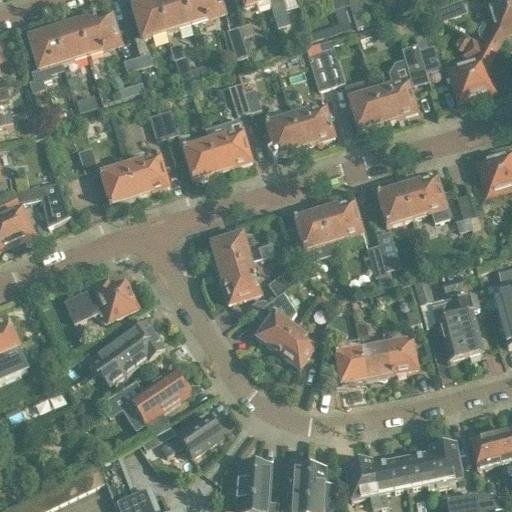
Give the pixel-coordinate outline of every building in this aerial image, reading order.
[(192,28),(182,0),(162,0),(156,2),(167,36),(192,28)] [(218,0),(182,0),(192,28),(225,18),(218,0)] [(269,0),(241,0),(245,12),(269,5),(270,8),(272,7),(269,0)] [(285,16),(280,1),(284,0),(269,0),(272,7),(270,8),(273,20),(277,33),(289,29),(285,16)] [(334,14),(344,11),(340,0),(337,0),(331,2),(334,14)] [(346,0),(349,10),(352,20),(362,16),(358,0),(346,0)] [(479,41),(485,44),(483,48),(495,54),(505,36),(511,33),(511,0),(503,0),(486,5),(489,13),(478,35),(479,41)] [(167,36),(156,2),(132,10),(142,44),(167,36)] [(466,17),(461,4),(439,12),(443,25),(466,17)] [(111,16),(83,24),(77,26),(87,60),(121,50),(111,16)] [(87,60),(77,26),(53,33),(64,67),(87,60)] [(250,26),(239,30),(243,41),(254,38),(250,26)] [(243,41),(239,30),(226,34),(235,64),(249,60),(243,41)] [(28,41),(38,75),(32,77),(34,84),(29,86),(33,98),(46,93),(44,86),(53,84),(52,79),(64,76),(62,68),(64,67),(53,33),(28,41)] [(427,49),(423,38),(415,40),(418,52),(427,49)] [(459,105),(492,95),(486,72),(495,54),(483,48),(471,42),(465,54),(467,61),(474,65),(473,67),(449,74),(459,105)] [(186,61),(182,48),(170,51),(174,65),(186,61)] [(433,49),(417,54),(424,77),(441,73),(433,49)] [(383,128),(417,117),(408,88),(413,87),(413,90),(427,86),(424,77),(417,54),(416,50),(403,54),(406,64),(395,67),(390,77),(393,89),(373,95),(383,128)] [(251,67),(263,63),(260,52),(248,56),(251,67)] [(333,52),(321,56),(332,91),(344,87),(333,52)] [(332,91),(321,56),(308,59),(319,95),(332,91)] [(142,72),(154,69),(150,57),(138,61),(142,72)] [(123,65),(127,77),(137,74),(134,62),(123,65)] [(70,96),(82,92),(78,79),(66,83),(70,96)] [(357,136),(383,128),(373,95),(366,97),(362,85),(343,90),(357,136)] [(250,117),(247,106),(240,86),(227,90),(237,121),(250,117)] [(7,90),(0,91),(0,104),(9,103),(7,90)] [(258,102),(247,106),(250,117),(261,114),(258,102)] [(300,153),(334,142),(324,110),(290,120),(300,153)] [(55,124),(51,111),(40,114),(43,127),(55,124)] [(0,130),(13,128),(12,118),(0,119),(0,130)] [(274,161),(300,153),(290,120),(264,128),(274,161)] [(178,138),(175,126),(163,130),(167,141),(178,138)] [(167,141),(163,130),(152,133),(155,145),(167,141)] [(209,145),(219,177),(251,167),(242,135),(209,145)] [(191,185),(219,177),(209,145),(181,153),(191,185)] [(84,178),(98,174),(91,152),(77,156),(84,178)] [(511,159),(511,158),(478,168),(487,199),(510,192),(511,193),(511,202),(511,204),(511,203),(511,159)] [(135,202),(169,192),(159,159),(125,170),(135,202)] [(108,210),(135,202),(125,170),(98,178),(108,210)] [(17,195),(40,191),(39,184),(28,186),(26,178),(14,180),(17,195)] [(436,181),(406,190),(402,191),(412,223),(435,217),(438,227),(449,223),(436,181)] [(40,191),(17,195),(13,196),(0,201),(0,216),(23,206),(23,207),(42,204),(48,232),(70,222),(59,187),(40,191)] [(376,199),(385,231),(412,223),(402,191),(376,199)] [(457,201),(463,224),(475,220),(469,198),(457,201)] [(353,205),(323,215),(321,215),(330,248),(363,238),(353,205)] [(21,211),(0,220),(0,252),(33,239),(21,211)] [(321,215),(293,224),(306,267),(333,259),(330,248),(321,215)] [(471,233),(468,223),(463,225),(456,227),(459,236),(471,233)] [(394,257),(388,236),(377,239),(379,249),(385,268),(395,265),(392,258),(394,257)] [(219,279),(252,269),(243,239),(210,249),(219,279)] [(511,245),(502,248),(505,259),(511,257),(511,245)] [(261,263),(274,259),(271,248),(257,252),(261,263)] [(385,268),(379,249),(366,253),(375,283),(378,282),(381,293),(391,290),(389,283),(385,268)] [(479,278),(497,273),(506,270),(502,259),(476,266),(479,278)] [(497,273),(499,286),(511,282),(511,268),(506,270),(497,273)] [(252,269),(219,279),(228,309),(261,299),(252,269)] [(295,274),(298,285),(298,286),(316,281),(313,269),(295,274)] [(284,297),(298,285),(293,271),(268,289),(276,302),(284,297)] [(443,287),(445,299),(464,295),(460,282),(443,287)] [(431,311),(435,310),(427,283),(413,287),(421,314),(431,311)] [(100,321),(104,319),(107,327),(138,315),(128,289),(121,286),(110,291),(108,285),(107,285),(92,292),(93,293),(64,306),(74,329),(99,319),(100,321)] [(511,350),(511,306),(509,295),(492,300),(507,352),(511,350)] [(284,297),(276,302),(268,308),(254,317),(253,318),(254,319),(254,318),(264,331),(256,343),(277,358),(295,333),(289,329),(297,318),(284,297)] [(451,306),(466,363),(483,358),(472,316),(479,315),(475,300),(451,306)] [(254,317),(268,308),(265,305),(264,306),(263,304),(255,307),(250,310),(254,317)] [(451,306),(435,310),(431,311),(434,326),(438,325),(449,367),(466,363),(451,306)] [(417,314),(407,317),(410,331),(421,329),(417,314)] [(129,340),(141,331),(135,322),(123,331),(129,340)] [(386,349),(371,352),(366,325),(355,327),(360,354),(366,384),(392,380),(386,349)] [(295,333),(277,358),(299,374),(317,349),(310,344),(315,338),(300,327),(295,333)] [(129,340),(108,354),(106,351),(95,359),(98,363),(89,369),(98,382),(100,380),(155,342),(145,328),(141,331),(129,340)] [(332,345),(338,333),(328,328),(321,339),(332,345)] [(20,352),(10,329),(0,332),(0,375),(7,373),(2,360),(20,352)] [(338,333),(332,345),(341,350),(348,339),(338,333)] [(165,355),(155,342),(100,380),(109,392),(122,383),(123,385),(165,355)] [(412,344),(386,349),(392,380),(417,375),(412,344)] [(360,354),(335,359),(340,389),(366,384),(360,354)] [(145,429),(190,400),(174,375),(141,396),(135,386),(119,397),(119,396),(100,407),(110,422),(124,413),(137,434),(145,429)] [(160,452),(166,461),(183,451),(191,463),(223,443),(208,420),(160,452)] [(59,421),(50,425),(57,441),(66,438),(59,421)] [(170,432),(155,441),(160,448),(175,439),(170,432)] [(511,433),(493,438),(501,469),(511,465),(511,433)] [(501,469),(493,438),(470,444),(478,475),(501,469)] [(427,454),(428,458),(435,493),(452,490),(451,485),(462,483),(456,448),(427,454)] [(435,493),(428,458),(400,463),(406,494),(427,490),(427,495),(435,493)] [(118,459),(111,462),(105,465),(99,467),(105,481),(124,474),(124,473),(123,473),(118,459)] [(406,494),(400,463),(372,468),(380,511),(386,511),(388,511),(386,498),(406,494)] [(380,511),(372,468),(372,465),(343,470),(350,505),(369,502),(371,511),(380,511)] [(252,511),(255,469),(239,467),(237,495),(234,497),(233,504),(237,507),(236,511),(252,511)] [(98,492),(107,488),(99,469),(89,473),(98,492)] [(271,470),(255,469),(252,511),(278,511),(278,507),(269,507),(271,470)] [(306,511),(309,472),(293,471),(293,473),(288,473),(288,483),(292,484),(291,498),(287,498),(286,511),(290,511),(289,511),(306,511)] [(326,473),(309,472),(306,511),(332,511),(333,499),(324,498),(326,473)] [(98,492),(89,473),(79,478),(88,496),(98,492)] [(88,496),(79,478),(70,482),(79,501),(88,496)] [(79,501),(70,482),(60,487),(69,505),(79,501)] [(60,487),(51,491),(59,510),(69,505),(60,487)] [(51,491),(41,496),(48,511),(54,511),(59,510),(51,491)] [(477,505),(490,504),(488,492),(476,494),(477,501),(477,505)] [(48,511),(41,496),(31,500),(36,511),(48,511)] [(157,511),(152,497),(120,509),(121,511),(157,511)] [(36,511),(31,500),(22,505),(25,511),(36,511)] [(478,511),(477,505),(477,501),(446,506),(447,511),(478,511)] [(490,504),(477,505),(478,511),(495,511),(494,503),(490,504)]
